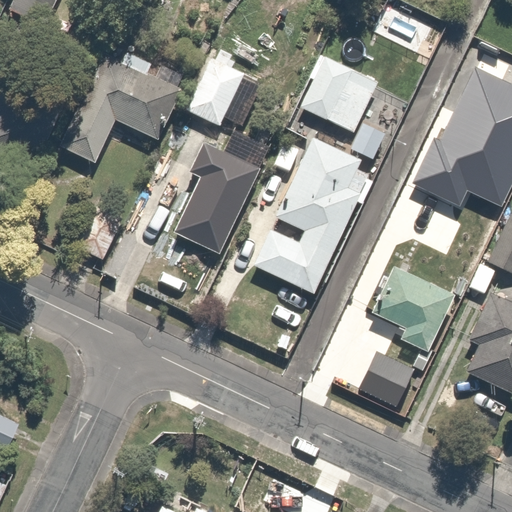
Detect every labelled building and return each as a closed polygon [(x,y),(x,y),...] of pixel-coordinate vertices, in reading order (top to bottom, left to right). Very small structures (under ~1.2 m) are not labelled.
[(61,0),(11,0),(5,11),(44,32),(61,0)] [(434,23),(382,1),(369,32),(422,53),(434,23)] [(159,142),(184,89),(104,52),(61,144),(100,162),(118,123),(159,142)] [(376,81),(319,55),(294,109),(351,135),(376,81)] [(260,83),(211,58),(184,111),(221,130),(228,116),(240,122),(260,83)] [(1,77),(0,79),(0,156),(34,172),(64,105),(1,77)] [(479,127),(447,113),(437,137),(468,151),(479,127)] [(376,173),(311,142),(252,264),(316,295),(376,173)] [(219,253),(258,168),(203,143),(189,173),(200,178),(174,233),(219,253)] [(452,189),(414,170),(390,219),(428,238),(452,189)] [(98,204),(72,246),(102,264),(128,222),(98,204)] [(511,273),(511,215),(509,214),(485,261),(511,273)] [(433,355),(462,292),(391,259),(369,307),(412,327),(405,343),(433,355)] [(511,390),(511,294),(497,287),(470,340),(483,346),(471,371),(511,390)] [(23,421),(0,409),(0,448),(8,452),(23,421)]
